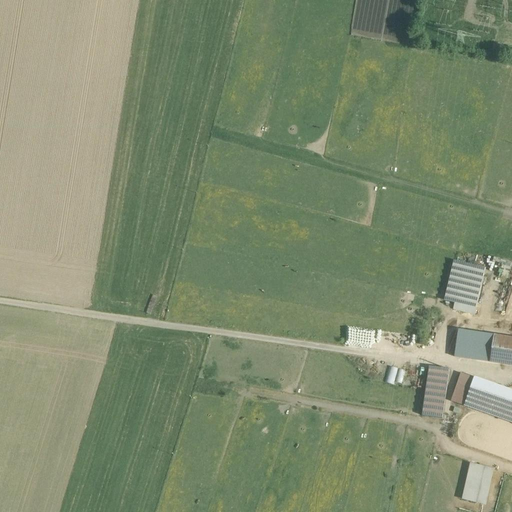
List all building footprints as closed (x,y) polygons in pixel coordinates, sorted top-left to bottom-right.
[(505,260),(500,275),(506,277),(511,262),(505,260)] [(478,315),(487,270),(454,263),(445,308),(478,315)] [(511,338),(458,330),(454,357),(511,365),(511,338)] [(449,370),(429,367),(422,415),(442,418),(449,370)] [(511,390),(462,373),(452,402),(511,424),(511,390)] [(494,470),(470,464),(462,500),(486,505),(494,470)]
